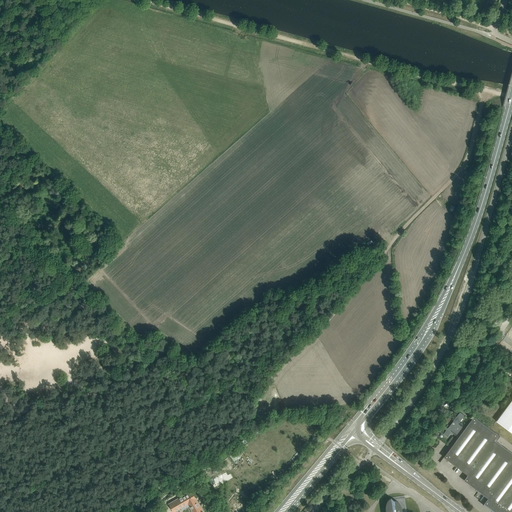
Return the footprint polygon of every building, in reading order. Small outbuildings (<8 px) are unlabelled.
[(511,399),(496,421),(511,432),(511,399)] [(465,429),(458,424),(464,416),(460,412),(448,428),(448,427),(443,434),(446,436),(451,429),(458,434),(456,435),(459,437),(465,429)] [(448,451),(444,457),(448,460),(468,475),(494,440),(498,434),(474,416),(472,418),(470,421),(465,429),(459,437),(451,447),(448,451)] [(468,475),(464,480),(487,497),(488,498),(511,465),(511,453),(496,441),(494,440),(468,475)] [(511,511),(511,465),(488,498),(483,505),(484,503),(495,511),(511,511)] [(202,511),(203,511),(197,502),(194,503),(192,501),(193,501),(188,493),(169,504),(173,511),(189,503),(190,505),(190,506),(193,511),(202,511)] [(402,511),(402,510),(402,507),(401,507),(401,505),(400,504),(399,503),(398,502),(397,501),(396,501),(395,500),(394,500),(391,497),(389,499),(388,500),(387,502),(386,504),(385,506),(385,508),(386,511),(402,511)]
